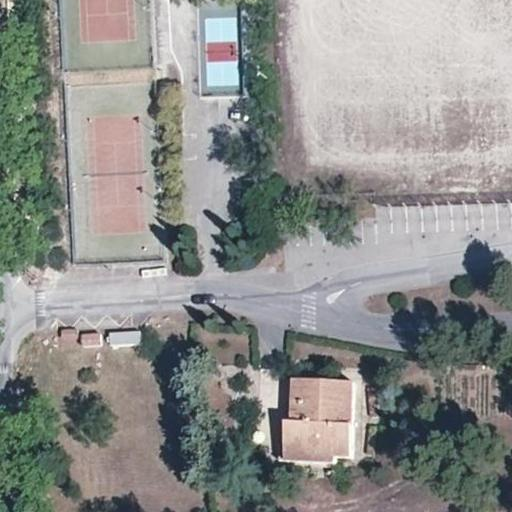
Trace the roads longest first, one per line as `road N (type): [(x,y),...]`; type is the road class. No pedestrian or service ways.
road 1 (residential): [(0,305),(195,294),(319,307)]
road 2 (residential): [(319,307),(327,290),(362,280),(511,260)]
road 3 (residential): [(319,307),(378,327),(511,327)]
